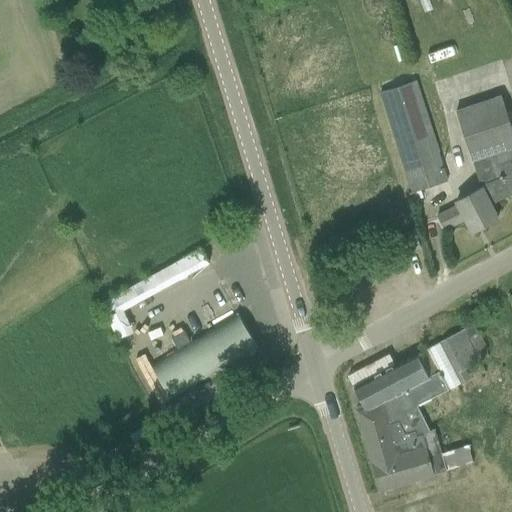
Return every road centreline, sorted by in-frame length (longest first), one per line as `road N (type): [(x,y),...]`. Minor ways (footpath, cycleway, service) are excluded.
road 1 (tertiary): [(316,365),(203,0)]
road 2 (unclassified): [(92,511),(316,365)]
road 3 (unclassified): [(316,365),(511,263)]
road 4 (tertiary): [(361,511),(316,365)]
